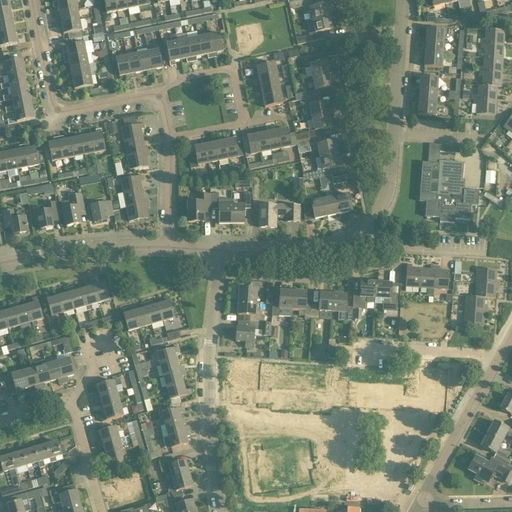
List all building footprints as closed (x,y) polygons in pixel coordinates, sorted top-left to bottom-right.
[(0,0),(0,12),(10,10),(8,0),(0,0)] [(53,9),(58,8),(59,14),(77,10),(74,0),(71,0),(57,3),(52,3),(53,9)] [(102,0),(106,15),(117,13),(114,0),(102,0)] [(114,0),(117,13),(128,10),(125,0),(114,0)] [(125,0),(128,10),(138,8),(136,0),(125,0)] [(136,0),(138,8),(149,6),(147,0),(136,0)] [(330,17),(328,9),(331,8),(330,4),(327,5),(317,7),(317,4),(312,5),(311,0),(307,0),(288,4),(289,10),(302,7),(304,14),(308,14),(310,21),(312,21),(330,17)] [(430,0),(433,8),(445,5),(444,0),(430,0)] [(0,12),(0,24),(13,22),(10,10),(0,12)] [(59,14),(60,19),(56,20),(57,25),(79,21),(77,10),(59,14)] [(435,18),(434,14),(427,15),(426,23),(434,24),(435,19),(435,18)] [(332,16),(330,17),(312,21),(315,34),(309,35),(311,43),(324,40),(322,32),(335,30),(332,16)] [(58,30),(62,29),(63,36),(81,32),(79,21),(57,25),(58,30)] [(0,24),(0,36),(15,34),(13,22),(0,24)] [(427,29),(426,42),(444,43),(445,30),(427,29)] [(485,30),(485,40),(477,40),(477,44),(480,44),(503,46),(504,31),(485,30)] [(0,36),(0,48),(17,45),(15,34),(0,36)] [(218,57),(217,54),(223,52),(219,34),(208,37),(213,58),(218,57)] [(165,45),(169,63),(170,67),(175,66),(174,62),(180,61),(177,43),(175,35),(170,36),(171,44),(165,45)] [(201,57),(207,56),(208,59),(213,58),(208,37),(198,39),(201,57)] [(297,46),(309,43),(308,37),(295,39),(297,46)] [(196,58),(201,57),(198,39),(187,41),(191,63),(196,62),(196,58)] [(180,61),(185,60),(186,64),(191,63),(187,41),(177,43),(180,61)] [(426,42),(425,55),(443,56),(444,43),(426,42)] [(484,50),(484,59),(503,60),(503,46),(480,44),(480,45),(474,44),(473,49),(484,50)] [(62,54),(64,60),(86,56),(83,45),(66,48),(67,53),(62,54)] [(158,51),(147,53),(152,75),(157,74),(156,70),(162,69),(158,51)] [(140,73),(146,72),(147,76),(152,75),(147,53),(137,55),(140,73)] [(3,56),(7,72),(0,73),(0,78),(7,77),(25,73),(22,61),(10,63),(8,55),(3,56)] [(135,75),(140,73),(137,55),(126,58),(130,79),(136,78),(135,75)] [(312,78),(330,74),(328,66),(331,66),(330,61),(325,62),(324,55),(306,59),(307,67),(310,66),(312,78)] [(442,69),(443,56),(425,55),(424,68),(442,69)] [(69,64),(70,70),(88,66),(86,56),(64,60),(64,64),(69,64)] [(126,80),(130,79),(126,58),(115,60),(119,78),(125,77),(126,80)] [(484,59),(483,68),(478,68),(478,72),(502,74),(503,60),(484,59)] [(257,68),(259,78),(277,75),(275,64),(257,68)] [(70,70),(71,74),(67,75),(68,81),(90,77),(88,66),(70,70)] [(114,92),(110,72),(105,73),(97,75),(98,81),(106,79),(108,88),(104,89),(104,88),(90,91),(91,96),(114,92)] [(479,86),(479,87),(501,88),(502,74),(478,72),(478,73),(472,72),(472,77),(483,78),(482,86),(479,86)] [(7,77),(9,84),(0,85),(1,91),(10,89),(27,85),(25,73),(7,77)] [(312,78),(315,91),(333,87),(331,79),(334,78),(333,74),(330,74),(312,78)] [(279,85),(277,75),(259,78),(261,88),(279,85)] [(92,88),(90,77),(68,81),(69,86),(73,85),(74,91),(92,88)] [(420,78),(419,90),(437,92),(438,79),(420,78)] [(10,89),(11,95),(2,97),(3,102),(12,101),(30,97),(27,85),(10,89)] [(281,95),(279,85),(261,88),(263,98),(281,95)] [(473,96),(472,100),(496,102),(497,88),(501,88),(479,87),(478,96),(473,96)] [(436,104),(437,92),(419,90),(418,103),(436,104)] [(304,100),(310,99),(309,92),(294,95),(295,98),(296,101),(304,100)] [(283,105),(281,95),(263,98),(265,109),(277,106),(283,105)] [(12,101),(14,107),(5,109),(6,114),(15,112),(32,109),(30,97),(12,101)] [(312,119),(329,115),(328,107),(331,107),(330,102),(322,104),(321,97),(310,99),(304,100),(306,106),(309,106),(312,119)] [(495,116),(496,102),(472,100),(472,105),(477,105),(477,115),(495,116)] [(435,117),(436,104),(418,103),(417,116),(435,117)] [(34,120),(32,109),(15,112),(16,119),(7,121),(8,125),(4,126),(3,122),(0,122),(0,133),(19,129),(18,123),(34,120)] [(332,114),(329,115),(312,119),(314,132),(295,136),(296,143),(313,139),(318,138),(317,131),(332,128),(330,119),(333,119),(332,114)] [(511,116),(503,128),(511,134),(511,116)] [(116,123),(107,124),(110,134),(118,132),(116,123)] [(121,129),(124,143),(143,139),(141,131),(144,130),(143,125),(121,129)] [(96,135),(91,136),(94,154),(105,152),(101,129),(95,130),(96,135)] [(288,130),(277,132),(281,150),(291,148),(288,130)] [(277,132),(267,134),(271,152),(281,150),(277,132)] [(84,133),(79,134),(84,157),(94,154),(91,136),(85,137),(84,133)] [(75,139),(69,140),(73,159),(84,157),(79,134),(74,135),(75,139)] [(267,134),(257,136),(261,154),(271,152),(267,134)] [(250,156),(261,154),(257,136),(241,139),(245,157),(250,156)] [(63,137),(58,138),(63,161),(73,159),(69,140),(64,141),(63,137)] [(52,163),(63,161),(58,138),(53,139),(54,143),(48,145),(52,163)] [(124,143),(126,157),(149,152),(148,148),(144,149),(143,139),(124,143)] [(315,145),(313,139),(296,143),(297,149),(315,145)] [(235,140),(225,142),(228,160),(238,158),(235,140)] [(338,141),(335,142),(317,146),(320,158),(337,154),(336,146),(339,146),(338,141)] [(218,162),(228,160),(225,142),(214,145),(218,162)] [(41,152),(36,153),(35,148),(30,149),(28,145),(23,146),(28,168),(39,166),(39,165),(44,164),(41,152)] [(207,165),(218,162),(214,145),(204,147),(207,165)] [(428,152),(455,154),(455,147),(429,145),(428,152)] [(19,151),(14,153),(17,170),(28,168),(23,146),(18,147),(19,151)] [(194,149),(195,155),(188,157),(190,170),(198,168),(198,166),(207,165),(204,147),(194,149)] [(7,172),(17,170),(14,153),(8,154),(7,149),(2,150),(7,172)] [(150,157),(149,152),(126,157),(129,171),(148,167),(146,158),(150,157)] [(340,154),(337,154),(320,158),(323,171),(340,167),(338,158),(341,158),(340,154)] [(471,206),(478,207),(479,192),(464,190),(465,181),(453,180),(455,163),(439,161),(439,165),(423,163),(419,202),(426,202),(424,217),(439,218),(439,223),(454,224),(455,220),(469,221),(471,206)] [(249,171),(263,168),(263,163),(248,166),(249,171)] [(486,183),(496,184),(496,171),(486,171),(486,183)] [(29,174),(30,177),(31,186),(48,183),(47,178),(39,180),(37,172),(36,172),(36,173),(29,174)] [(318,179),(316,172),(303,175),(303,182),(318,179)] [(98,176),(78,179),(80,187),(99,183),(98,176)] [(120,181),(123,195),(142,191),(140,182),(144,182),(143,176),(120,181)] [(332,179),(332,176),(319,179),(321,191),(325,191),(327,187),(326,185),(333,184),(332,179)] [(333,185),(346,183),(345,176),(332,179),(333,184),(333,185)] [(20,188),(31,186),(30,177),(19,179),(20,188)] [(0,191),(10,190),(9,185),(8,181),(0,182),(0,191)] [(52,192),(51,185),(42,187),(28,190),(29,196),(52,192)] [(123,195),(126,209),(148,204),(148,200),(144,200),(142,191),(123,195)] [(67,197),(70,209),(63,211),(66,227),(80,224),(79,218),(86,217),(81,194),(67,197)] [(212,210),(218,210),(218,225),(231,225),(231,206),(218,206),(218,194),(211,194),(212,210)] [(243,206),(231,206),(231,225),(244,225),(244,209),(250,209),(250,194),(243,194),(243,206)] [(352,215),(352,213),(349,195),(336,198),(340,215),(347,214),(348,216),(352,215)] [(197,196),(197,203),(187,203),(187,223),(204,223),(204,211),(210,211),(210,196),(197,196)] [(340,218),(340,215),(336,198),(324,200),(327,218),(335,216),(336,219),(340,218)] [(328,220),(327,218),(324,200),(311,203),(310,199),(303,200),(304,213),(312,211),(314,221),(323,219),(323,221),(328,220)] [(44,205),(45,212),(37,213),(40,230),(54,228),(51,217),(58,216),(56,203),(44,205)] [(91,208),(94,224),(108,221),(107,218),(113,217),(110,204),(91,208)] [(149,209),(148,204),(126,209),(129,223),(147,219),(146,210),(149,209)] [(287,207),(276,206),(259,206),(259,229),(276,229),(276,216),(286,217),(286,223),(299,223),(300,206),(287,206),(287,207)] [(16,214),(17,220),(14,220),(13,210),(1,212),(4,228),(11,227),(13,235),(28,233),(25,213),(22,211),(17,212),(16,214)] [(405,288),(419,289),(420,270),(411,270),(411,266),(406,266),(405,288)] [(420,270),(419,289),(426,290),(426,295),(433,295),(433,290),(435,267),(430,267),(429,271),(420,270)] [(435,267),(433,290),(447,291),(449,272),(439,271),(439,268),(435,267)] [(477,270),(476,285),(499,286),(499,282),(495,281),(496,271),(477,270)] [(104,284),(97,286),(96,281),(91,282),(97,305),(109,301),(104,284)] [(92,310),(91,306),(97,305),(91,282),(86,283),(87,289),(81,291),(86,308),(87,311),(92,310)] [(367,299),(374,299),(376,283),(360,282),(360,292),(353,291),(352,308),(352,309),(366,310),(367,299)] [(397,294),(390,294),(391,284),(376,283),(374,299),(383,300),(382,311),(395,312),(397,294)] [(465,298),(494,300),(494,291),(498,291),(499,286),(476,285),(475,298),(465,298)] [(81,291),(74,293),(73,287),(68,289),(74,311),(86,308),(81,291)] [(64,296),(58,298),(63,315),(74,311),(68,289),(63,290),(64,296)] [(238,289),(238,302),(255,304),(256,290),(238,289)] [(265,305),(272,305),(272,303),(273,303),(274,291),(266,291),(265,305)] [(278,304),(273,303),(272,303),(272,305),(271,318),(279,318),(279,317),(291,318),(292,292),(279,292),(278,304)] [(312,306),(306,305),(306,293),(292,292),(291,318),(292,314),(298,314),(298,316),(304,317),(304,319),(311,320),(312,306)] [(58,298),(51,299),(50,294),(44,295),(46,301),(51,318),(63,315),(58,298)] [(331,313),(333,295),(319,294),(318,306),(312,306),(311,320),(331,321),(331,313)] [(331,313),(338,313),(338,321),(351,322),(352,309),(352,308),(345,308),(346,296),(333,295),(331,313)] [(163,299),(164,304),(158,306),(162,323),(174,319),(170,303),(168,297),(163,299)] [(43,320),(38,303),(36,298),(31,299),(32,305),(26,307),(31,323),(32,327),(37,325),(36,322),(43,320)] [(465,298),(465,312),(487,314),(487,309),(484,309),(484,300),(494,300),(465,298)] [(158,306),(151,308),(149,302),(145,304),(151,326),(162,323),(158,306)] [(260,310),(255,310),(255,304),(238,302),(237,316),(243,316),(242,322),(263,324),(263,317),(259,317),(260,310)] [(26,307),(20,309),(18,303),(13,304),(19,327),(31,323),(26,307)] [(9,311),(3,313),(8,330),(19,327),(13,304),(8,306),(9,311)] [(141,311),(135,312),(140,329),(151,326),(145,304),(139,305),(141,311)] [(121,310),(123,316),(128,333),(140,329),(135,312),(128,314),(127,309),(121,310)] [(486,319),(487,314),(465,312),(464,327),(483,328),(483,319),(486,319)] [(102,320),(103,324),(118,320),(117,315),(102,320)] [(252,350),(253,344),(253,337),(262,338),(262,337),(270,337),(270,324),(263,324),(242,322),(238,322),(237,329),(236,329),(235,343),(245,343),(244,350),(252,350)] [(166,335),(167,338),(169,343),(180,339),(178,332),(166,335)] [(68,337),(51,342),(53,348),(59,346),(58,345),(62,345),(65,356),(72,353),(68,337)] [(52,348),(53,348),(51,342),(40,346),(41,351),(52,348)] [(7,352),(13,350),(12,346),(1,349),(3,356),(8,354),(7,352)] [(156,355),(160,366),(176,361),(174,355),(180,353),(178,348),(156,355)] [(318,354),(321,355),(321,348),(311,348),(311,354),(311,357),(318,358),(318,354)] [(131,356),(135,373),(140,371),(136,355),(131,356)] [(68,383),(67,378),(73,376),(69,360),(57,363),(63,385),(68,383)] [(178,368),(176,361),(160,366),(163,378),(185,371),(183,367),(178,368)] [(235,361),(234,375),(256,377),(257,363),(235,361)] [(50,383),(57,381),(58,386),(63,385),(57,363),(46,366),(50,383)] [(43,384),(50,383),(46,366),(34,369),(40,391),(45,390),(43,384)] [(27,389),(34,387),(35,393),(40,391),(34,369),(23,372),(27,389)] [(422,370),(422,383),(443,385),(444,371),(422,370)] [(144,383),(140,371),(135,373),(139,384),(144,383)] [(183,384),(181,378),(186,376),(185,371),(163,378),(166,389),(183,384)] [(22,396),(20,391),(27,389),(23,372),(11,376),(15,392),(17,398),(22,396)] [(128,373),(132,390),(137,388),(132,372),(128,373)] [(234,375),(233,388),(255,389),(256,377),(234,375)] [(113,381),(113,382),(97,387),(98,393),(93,394),(94,399),(116,393),(114,387),(121,386),(119,380),(113,381)] [(337,383),(335,405),(349,406),(350,384),(348,384),(339,383),(337,383)] [(422,383),(421,396),(443,397),(443,385),(422,383)] [(183,384),(166,389),(170,401),(179,399),(186,397),(191,395),(190,390),(185,391),(183,384)] [(350,384),(349,406),(361,407),(363,385),(350,384)] [(363,385),(361,407),(374,407),(375,385),(363,385)] [(375,385),(374,407),(387,408),(388,386),(375,385)] [(1,387),(0,387),(0,396),(3,394),(6,400),(11,397),(6,386),(1,388),(1,387)] [(388,386),(387,408),(400,409),(402,387),(388,386)] [(233,388),(232,402),(254,403),(255,389),(233,388)] [(275,388),(274,409),(285,409),(286,389),(275,388)] [(286,389),(285,409),(295,410),(297,390),(286,389)] [(297,390),(295,410),(306,411),(307,390),(297,390)] [(307,390),(306,411),(317,411),(318,391),(307,390)] [(318,391),(317,411),(328,412),(330,392),(318,391)] [(119,405),(116,393),(94,399),(95,404),(101,403),(103,409),(119,405)] [(421,396),(420,410),(442,411),(443,397),(421,396)] [(510,415),(511,412),(511,398),(507,396),(500,410),(510,415)] [(123,417),(121,410),(126,409),(125,403),(119,405),(103,409),(105,416),(99,418),(100,423),(106,421),(107,422),(123,417)] [(161,412),(161,414),(164,426),(181,421),(179,414),(184,413),(183,408),(180,408),(179,404),(174,405),(170,406),(166,408),(166,410),(161,412)] [(183,428),(181,421),(164,426),(168,437),(190,431),(188,426),(183,428)] [(502,442),(505,436),(511,439),(511,431),(509,430),(493,422),(487,435),(502,442)] [(119,427),(115,428),(99,433),(101,439),(95,441),(97,446),(119,440),(116,433),(120,432),(119,427)] [(142,432),(145,443),(151,442),(150,436),(148,436),(146,430),(142,432)] [(191,436),(190,431),(168,437),(171,450),(188,445),(186,438),(191,436)] [(136,441),(138,447),(142,446),(139,434),(134,435),(130,436),(132,442),(136,441)] [(499,449),(502,442),(487,435),(481,447),(495,454),(493,459),(508,466),(510,462),(506,459),(509,454),(499,449)] [(103,449),(105,456),(122,452),(119,440),(97,446),(98,450),(103,449)] [(153,441),(151,442),(145,443),(148,455),(156,453),(153,441)] [(61,457),(66,455),(63,446),(58,447),(56,442),(44,446),(48,460),(49,464),(56,462),(55,458),(61,457)] [(287,450),(250,456),(256,493),(310,484),(308,468),(312,468),(308,443),(286,447),(287,450)] [(48,460),(44,446),(33,449),(38,464),(39,469),(44,467),(43,462),(48,460)] [(25,467),(38,464),(33,449),(21,453),(25,467)] [(125,463),(122,452),(105,456),(107,462),(102,464),(103,469),(109,468),(125,463)] [(15,470),(25,467),(21,453),(10,456),(15,470)] [(19,485),(15,470),(10,456),(0,458),(0,466),(2,474),(8,472),(13,488),(0,491),(0,493),(1,498),(21,492),(19,485)] [(469,465),(470,466),(467,471),(476,476),(474,478),(487,485),(494,471),(501,476),(499,481),(509,486),(511,479),(511,468),(508,466),(493,459),(490,458),(488,463),(475,457),(473,460),(472,460),(469,465)] [(166,474),(169,473),(171,480),(188,475),(185,462),(173,465),(171,458),(158,462),(160,469),(161,474),(165,472),(166,474)] [(53,474),(55,481),(69,467),(64,462),(53,474)] [(171,480),(172,485),(170,486),(168,490),(169,494),(167,494),(169,500),(182,497),(181,491),(192,488),(188,475),(171,480)] [(37,481),(31,483),(30,482),(29,482),(32,489),(43,486),(41,478),(37,480),(37,481)] [(29,482),(19,485),(21,492),(32,489),(29,482)] [(52,505),(60,503),(62,510),(79,506),(74,485),(49,492),(52,505)] [(29,511),(30,511),(28,501),(36,499),(39,509),(43,507),(38,490),(10,498),(12,504),(6,506),(7,511),(29,511)] [(182,497),(169,500),(156,504),(157,507),(166,504),(167,509),(171,508),(172,511),(175,511),(176,511),(175,511),(194,511),(192,502),(180,505),(179,499),(183,498),(182,497)]
